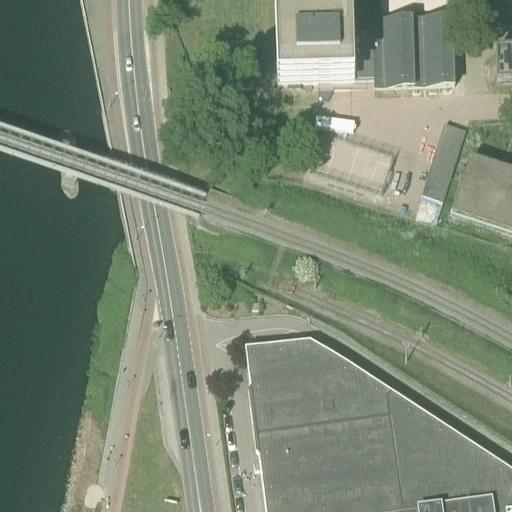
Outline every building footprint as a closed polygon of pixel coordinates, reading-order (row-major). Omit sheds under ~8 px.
[(346,0),(278,0),(281,88),(354,85),(354,84),(373,83),(373,92),(455,90),(453,25),(372,28),(372,37),(348,38),(346,0)] [(511,52),(505,53),(495,53),(496,88),(511,87),(511,52)] [(414,223),(435,230),(465,136),(444,129),(414,223)] [(511,176),(470,163),(452,219),(511,238),(511,176)] [(511,511),(511,484),(298,348),(245,355),(264,511),(511,511)]
